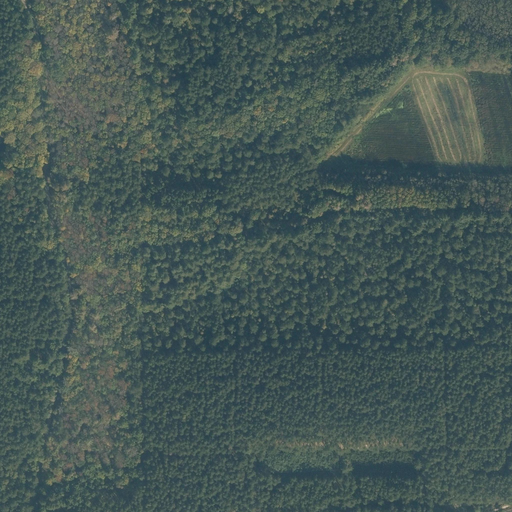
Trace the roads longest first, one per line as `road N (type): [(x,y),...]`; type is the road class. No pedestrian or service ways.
road 1 (unknown): [(143,447),(142,243),(290,225),(332,207),(511,206)]
road 2 (unknown): [(68,265),(142,243),(140,160),(150,117),(142,96),(140,0)]
road 3 (track): [(444,340),(142,349)]
road 4 (track): [(237,447),(511,439)]
road 5 (track): [(291,75),(234,126),(175,138),(120,126),(44,126)]
road 6 (track): [(446,445),(444,340),(504,338)]
road 7 (track): [(299,511),(433,498)]
road 8 (track): [(380,241),(351,241),(332,227),(317,161)]
road 9 (track): [(33,511),(144,466)]
